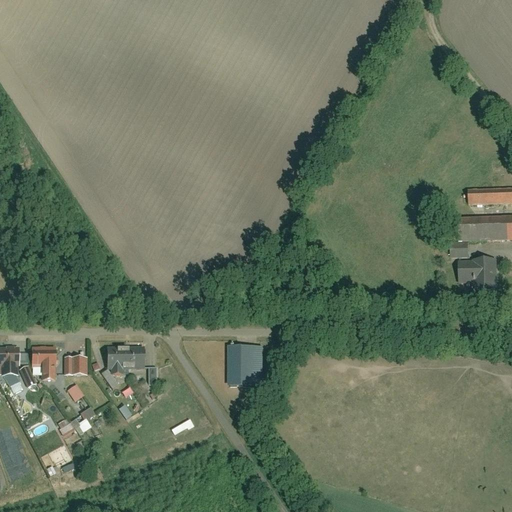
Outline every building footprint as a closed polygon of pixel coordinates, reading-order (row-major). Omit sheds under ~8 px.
[(511,189),(467,191),(467,206),(511,204),(511,189)] [(511,218),(454,220),(455,243),(511,241),(511,218)] [(467,245),(446,245),(447,259),(468,258),(467,245)] [(494,262),(456,264),(457,283),(474,283),(474,290),(495,289),(494,262)] [(54,349),(31,349),(31,368),(37,368),(37,382),(54,382),(54,349)] [(142,349),(105,350),(105,370),(108,370),(108,375),(120,375),(120,369),(142,369),(142,349)] [(15,350),(0,350),(0,377),(15,377),(15,350)] [(259,350),(226,350),(226,388),(259,389),(259,350)] [(85,359),(63,359),(64,376),(86,376),(85,359)] [(26,367),(18,371),(27,389),(35,385),(26,367)] [(156,386),(156,370),(146,370),(146,386),(156,386)] [(75,387),(66,393),(74,404),(82,398),(75,387)] [(129,407),(122,410),(127,421),(133,418),(129,407)] [(92,409),(82,415),(86,422),(79,425),(77,421),(69,425),(67,421),(58,426),(65,438),(78,431),(81,436),(93,429),(89,421),(97,416),(92,409)] [(192,422),(172,429),(175,436),(195,429),(192,422)]
